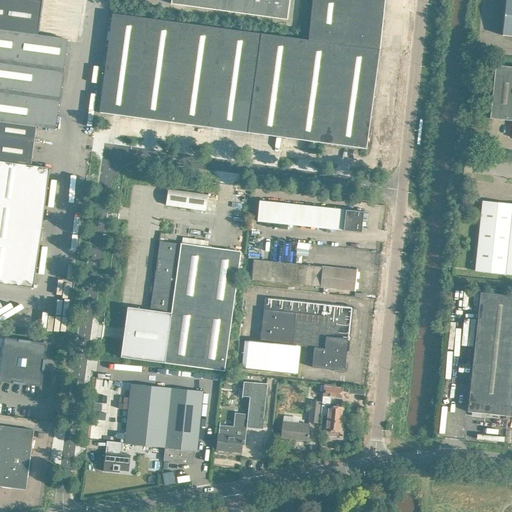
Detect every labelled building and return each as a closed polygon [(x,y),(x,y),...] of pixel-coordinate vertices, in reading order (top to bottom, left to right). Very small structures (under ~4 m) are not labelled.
[(0,0),(0,283),(33,288),(50,168),(31,165),(36,126),(55,129),(67,39),(47,36),(46,42),(43,42),(43,36),(37,35),(41,0),(0,0)] [(171,0),(171,4),(287,19),(289,0),(171,0)] [(380,50),(385,1),(374,0),(312,0),(308,40),(380,50)] [(511,36),(511,0),(505,0),(502,36),(511,36)] [(113,13),(99,113),(168,122),(182,23),(113,13)] [(182,23),(168,122),(248,133),(262,33),(182,23)] [(262,33),(248,133),(317,142),(366,149),(367,145),(369,129),(380,50),(308,40),(262,33)] [(511,67),(495,66),(490,119),(511,121),(511,134),(511,138),(511,137),(511,67)] [(204,214),(206,199),(166,193),(164,209),(204,214)] [(359,212),(259,201),(257,221),(361,232),(362,218),(358,218),(359,212)] [(511,275),(511,204),(483,202),(475,271),(511,275)] [(159,241),(151,302),(150,311),(128,308),(121,357),(224,371),(241,252),(181,244),(170,242),(171,239),(172,239),(174,221),(163,220),(160,237),(167,238),(166,242),(159,241)] [(355,291),(357,271),(253,260),(251,280),(355,291)] [(507,416),(511,370),(511,295),(480,292),(468,411),(507,416)] [(247,340),(244,368),(295,374),(298,346),(314,347),(312,367),(335,370),(335,366),(339,367),(342,364),(342,360),(346,361),(347,351),(349,351),(353,306),(265,297),(260,341),(247,340)] [(46,345),(0,338),(0,379),(40,385),(46,345)] [(257,427),(262,428),(266,384),(243,382),(242,393),(249,394),(247,421),(246,426),(257,427)] [(193,451),(197,451),(203,392),(131,384),(125,443),(134,444),(165,447),(163,461),(192,463),(193,451)] [(324,387),(323,396),(331,397),(341,398),(342,389),(324,387)] [(323,396),(321,415),(326,415),(325,430),(326,430),(325,436),(336,437),(336,439),(342,440),(342,434),(341,432),(343,408),(330,406),(331,397),(323,396)] [(309,422),(317,424),(320,402),(311,401),(309,422)] [(307,440),(308,425),(305,424),(306,417),(283,415),(280,438),(306,440),(307,440)] [(242,440),(245,441),(246,426),(247,421),(244,421),(245,418),(238,417),(236,429),(219,428),(218,434),(218,440),(217,450),(237,452),(241,452),(242,440)] [(0,486),(26,490),(33,440),(34,430),(0,425),(0,486)] [(132,463),(129,463),(130,455),(133,455),(134,444),(125,443),(107,442),(106,448),(107,448),(106,456),(104,471),(113,472),(114,470),(128,472),(128,470),(131,470),(132,463)]
